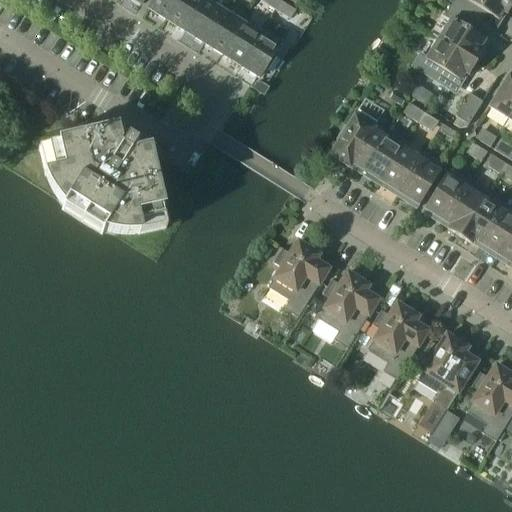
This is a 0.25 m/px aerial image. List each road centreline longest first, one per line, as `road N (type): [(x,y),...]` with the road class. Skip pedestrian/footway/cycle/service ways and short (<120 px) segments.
road 1 (residential): [(0,36),(178,142),(210,87),(73,0)]
road 2 (residential): [(306,192),(511,325)]
